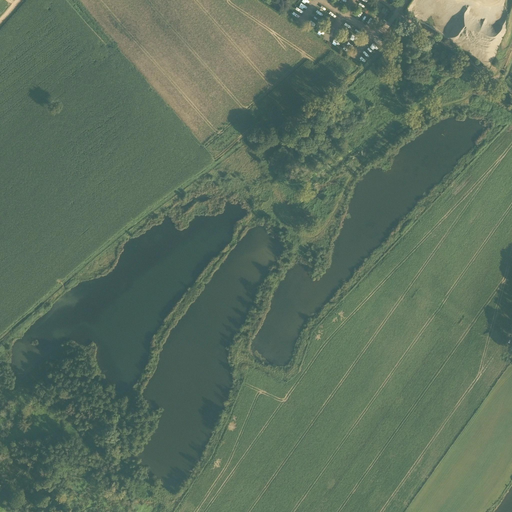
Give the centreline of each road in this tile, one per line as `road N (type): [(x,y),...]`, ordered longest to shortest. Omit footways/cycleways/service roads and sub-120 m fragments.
road 1 (track): [(241,144),(260,187),(298,233),(313,238),(366,162),(438,110),(497,81)]
road 2 (track): [(237,139),(323,100),(389,46),(399,14)]
